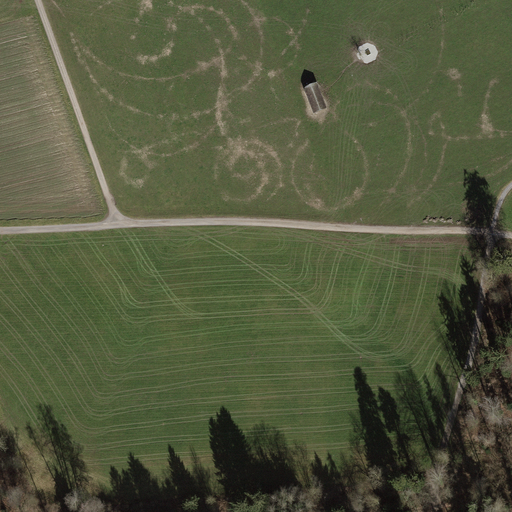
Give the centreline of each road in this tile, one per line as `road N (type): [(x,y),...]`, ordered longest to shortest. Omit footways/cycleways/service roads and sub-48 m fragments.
road 1 (track): [(38,0),(119,224),(492,233)]
road 2 (track): [(492,233),(439,511)]
